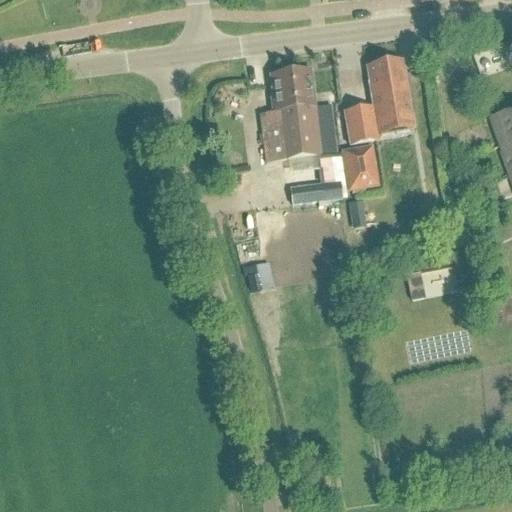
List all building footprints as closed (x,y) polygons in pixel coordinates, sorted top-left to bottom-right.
[(422,208),(417,184),(417,183),(419,183),(409,125),(399,65),(368,70),(371,87),(367,87),(371,113),(344,118),(350,148),(374,144),(382,191),(396,189),(397,195),(395,195),(398,212),(422,208)] [(310,75),(268,80),(268,82),(271,103),(270,104),(270,112),(272,113),(273,117),(273,118),(275,129),(278,158),(317,153),(312,112),(315,111),(311,75),(310,75)] [(329,110),(315,111),(312,112),(317,153),(278,158),(275,129),(261,131),(266,168),(336,160),(329,110)] [(511,113),(487,122),(499,155),(499,156),(511,193),(511,113)] [(368,153),(343,157),(349,194),(351,193),(352,196),(363,195),(362,191),(374,189),(368,153)] [(245,185),(246,208),(256,208),(255,185),(245,185)] [(289,193),(291,210),(341,204),(339,187),(289,193)] [(351,229),(365,227),(361,206),(347,209),(351,229)] [(257,279),(246,282),(246,283),(250,297),(261,294),(258,280),(257,279)] [(424,304),(423,296),(409,299),(410,307),(424,304)]
